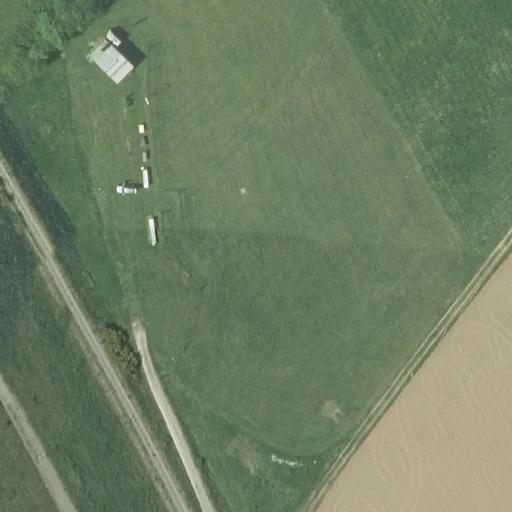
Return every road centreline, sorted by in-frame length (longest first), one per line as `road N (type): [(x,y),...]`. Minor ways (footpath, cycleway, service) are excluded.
road 1 (track): [(214,511),(176,419),(90,106)]
road 2 (track): [(0,158),(196,511)]
road 3 (track): [(293,511),(511,254)]
